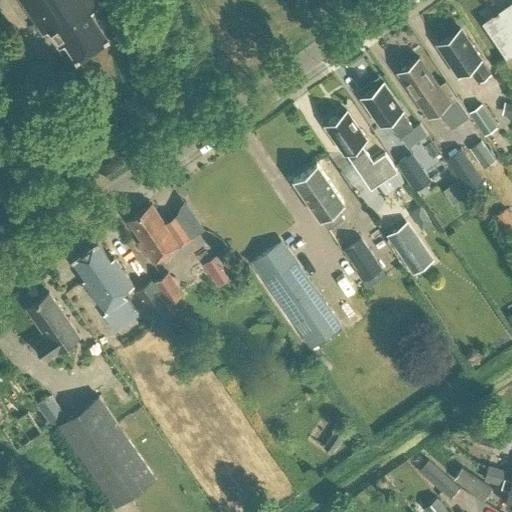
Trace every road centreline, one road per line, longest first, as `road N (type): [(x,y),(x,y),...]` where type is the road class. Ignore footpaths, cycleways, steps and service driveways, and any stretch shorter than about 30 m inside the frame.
road 1 (unclassified): [(0,271),(392,0)]
road 2 (track): [(511,355),(293,511)]
